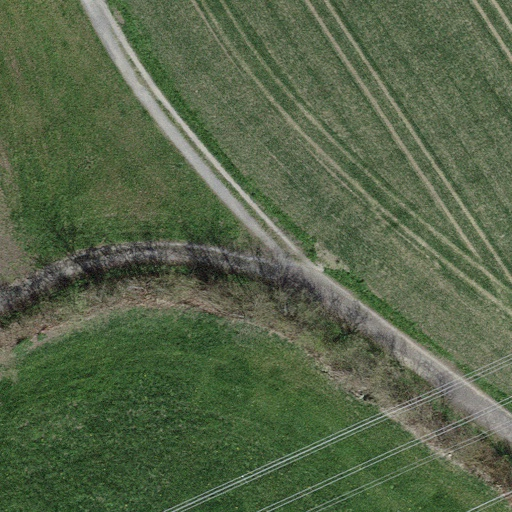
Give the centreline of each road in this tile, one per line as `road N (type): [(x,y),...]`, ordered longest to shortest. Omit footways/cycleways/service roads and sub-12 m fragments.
road 1 (track): [(296,268),(129,83),(95,0)]
road 2 (track): [(0,297),(122,253),(179,251),(296,268)]
road 3 (track): [(511,430),(296,268)]
